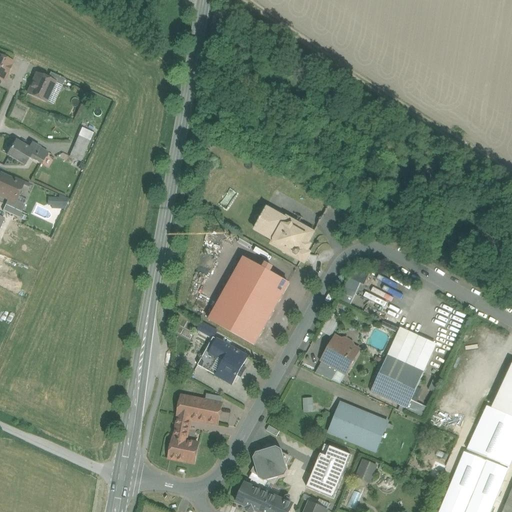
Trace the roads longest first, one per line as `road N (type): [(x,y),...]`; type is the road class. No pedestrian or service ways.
road 1 (secondary): [(121,478),(206,0)]
road 2 (residential): [(195,490),(225,466),(338,265),(356,250),(392,255),(511,320)]
road 3 (residential): [(121,478),(0,425)]
